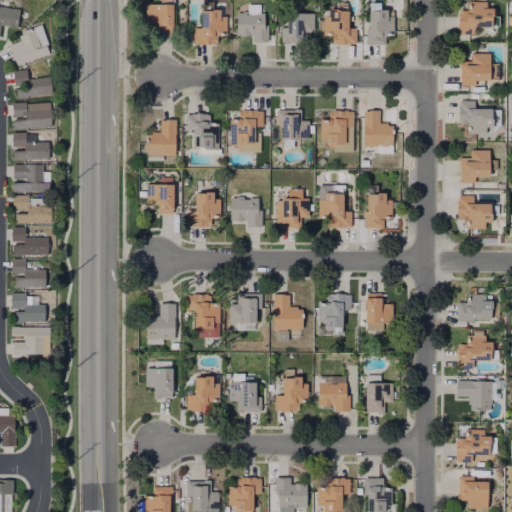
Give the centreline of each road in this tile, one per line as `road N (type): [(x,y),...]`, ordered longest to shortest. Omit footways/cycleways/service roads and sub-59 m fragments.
road 1 (secondary): [(105,39),(106,511)]
road 2 (residential): [(420,511),(423,79)]
road 3 (residential): [(156,261),(511,262)]
road 4 (residential): [(423,79),(155,77)]
road 5 (residential): [(421,444),(164,445)]
road 6 (residential): [(35,511),(38,416),(0,365)]
